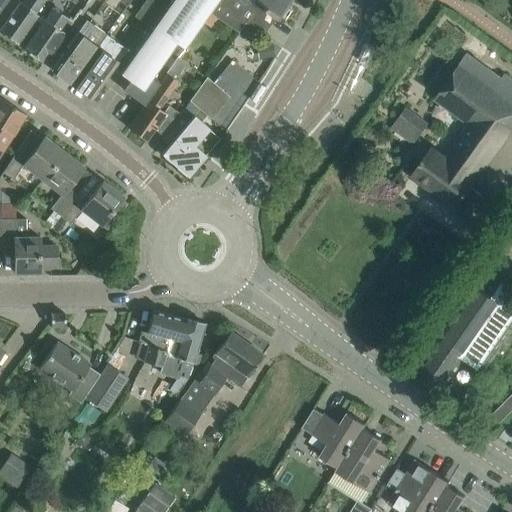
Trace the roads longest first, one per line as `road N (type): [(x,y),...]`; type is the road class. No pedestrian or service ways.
road 1 (residential): [(174,212),(134,167),(0,69)]
road 2 (tertiary): [(263,153),(302,97),(349,0)]
road 3 (residential): [(388,385),(492,247)]
road 4 (residential): [(0,297),(117,296),(166,278)]
road 5 (tertiary): [(511,466),(388,385)]
